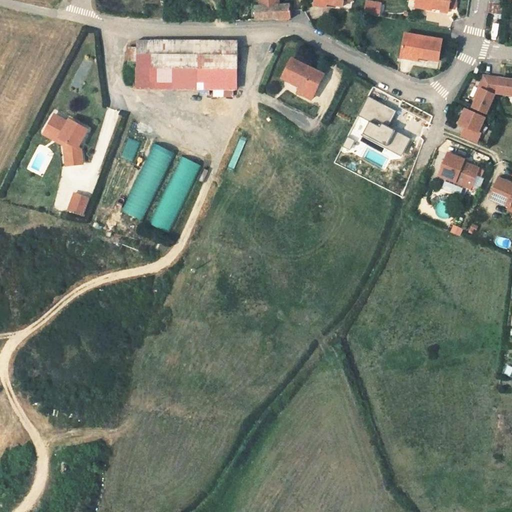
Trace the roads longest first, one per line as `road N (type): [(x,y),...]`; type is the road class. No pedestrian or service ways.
road 1 (track): [(21,335),(90,283),(141,271),(179,246),(274,28)]
road 2 (unclassified): [(436,92),(412,90),(300,30),(112,26),(73,17)]
road 3 (track): [(16,511),(37,477),(37,444),(3,380),(21,335)]
